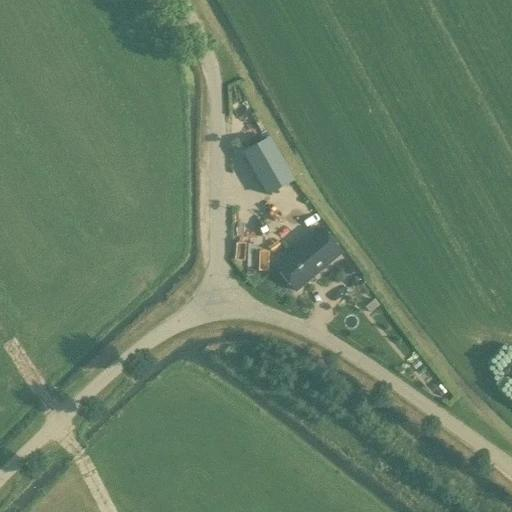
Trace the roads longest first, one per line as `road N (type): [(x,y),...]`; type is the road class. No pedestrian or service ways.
road 1 (unclassified): [(200,350),(205,114),(197,60),(162,0)]
road 2 (unclassified): [(200,350),(230,345),(290,354),(390,412),(511,500)]
road 3 (unclassified): [(0,500),(150,372),(200,350)]
